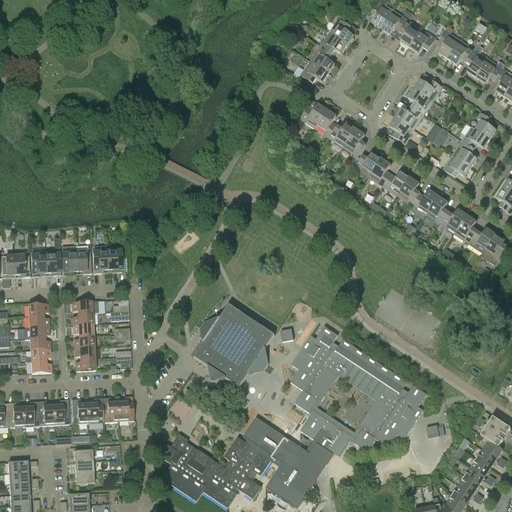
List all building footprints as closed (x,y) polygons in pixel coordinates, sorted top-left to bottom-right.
[(372,13),(371,15),(376,18),(372,25),(381,31),(393,12),(386,7),(390,2),(386,0),(378,0),(378,2),(379,3),(372,13)] [(320,4),(316,9),(322,14),(326,8),(320,4)] [(412,14),(407,11),(404,15),(409,19),(412,14)] [(407,22),(393,12),(381,31),(390,37),(396,29),(400,32),(407,22)] [(335,25),(328,34),(347,47),(353,38),(347,33),(350,28),(348,27),(338,20),(335,25)] [(467,20),(462,27),(467,30),(472,23),(467,20)] [(400,32),(399,34),(404,37),(400,44),(409,50),(419,35),(422,31),(407,22),(400,32)] [(487,29),(479,24),(476,31),(484,35),(487,29)] [(438,55),(447,61),(460,42),(450,36),(446,33),(438,43),(443,46),(438,55)] [(341,56),(347,47),(328,34),(319,49),(332,57),(335,52),(341,56)] [(419,35),(409,50),(418,56),(423,50),(428,53),(429,51),(436,41),(431,37),(426,34),(423,38),(419,35)] [(460,42),(447,61),(457,67),(461,61),(466,64),(474,52),(469,48),(460,42)] [(474,52),(466,64),(468,66),(471,67),(467,74),(476,80),(489,61),(480,55),(483,50),(477,47),(474,52)] [(316,54),(310,63),(314,66),(328,75),(334,66),(328,62),(332,57),(319,49),(316,54)] [(282,70),(287,62),(282,59),(277,67),(282,70)] [(489,61),(476,80),(485,86),(489,80),(494,83),(496,81),(503,70),(505,67),(500,63),(497,67),(489,61)] [(328,75),(314,66),(310,63),(300,77),(313,86),(316,81),(322,85),(328,75)] [(495,93),(504,99),(511,87),(511,82),(510,82),(511,79),(511,76),(503,70),(496,81),(501,84),(495,93)] [(428,80),(425,85),(420,82),(414,91),(433,104),(442,89),(428,80)] [(414,91),(408,100),(416,106),(413,111),(423,118),(433,104),(414,91)] [(314,131),(317,127),(327,112),(318,106),(312,114),(307,111),(300,121),(314,131)] [(447,112),(452,115),(455,110),(450,107),(447,112)] [(401,110),(395,120),(410,129),(414,132),(420,123),(423,118),(413,111),(411,109),(408,114),(401,110)] [(327,112),(317,127),(326,133),(324,137),(329,140),(336,130),(331,126),(336,118),(327,112)] [(450,116),(445,113),(442,118),(447,121),(450,116)] [(481,122),(475,132),(490,141),(496,132),(487,127),(491,122),(480,115),(477,120),(481,122)] [(395,120),(389,129),(394,132),(390,137),(404,146),(408,141),(414,132),(410,129),(395,120)] [(336,130),(329,140),(334,144),(343,150),(346,146),(355,131),(346,125),(342,131),(337,128),(336,130)] [(471,129),(461,143),(472,150),(475,145),(483,151),(490,141),(475,132),(471,129)] [(346,146),(343,150),(357,159),(364,149),(366,147),(361,143),(365,137),(355,131),(346,146)] [(421,140),(418,145),(424,149),(427,144),(421,140)] [(417,148),(409,143),(405,149),(413,154),(417,148)] [(477,160),(471,156),(474,151),(461,143),(452,157),(471,170),(477,160)] [(363,157),(354,170),(369,179),(381,161),(372,154),(368,161),(363,157)] [(452,157),(442,172),(453,179),(456,174),(464,179),(471,170),(452,157)] [(381,161),(369,179),(383,189),(390,178),(385,175),(390,167),(381,161)] [(325,178),(330,181),(333,176),(328,172),(325,178)] [(390,178),(383,189),(388,192),(397,198),(400,194),(410,180),(400,173),(395,182),(390,178)] [(400,194),(397,198),(406,204),(412,208),(418,197),(420,195),(415,192),(419,186),(410,180),(400,194)] [(511,183),(509,182),(502,191),(511,197),(511,183)] [(511,197),(502,191),(496,200),(502,204),(499,209),(511,218),(511,216),(511,197)] [(412,208),(409,212),(414,216),(417,211),(426,217),(438,199),(429,192),(423,201),(418,197),(412,208)] [(438,199),(426,217),(440,227),(448,214),(443,211),(447,205),(438,199)] [(387,213),(373,204),(369,210),(383,219),(387,213)] [(448,214),(440,227),(454,236),(467,217),(457,211),(453,218),(448,214)] [(454,236),(454,237),(463,243),(463,242),(469,246),(477,233),(472,230),(476,224),(467,217),(454,236)] [(477,233),(469,246),(483,255),(495,236),(486,230),(482,236),(477,233)] [(508,249),(503,245),(504,243),(495,236),(483,255),(481,258),(495,268),(508,249)] [(95,253),(92,254),(93,276),(101,275),(101,272),(108,271),(107,253),(106,248),(95,248),(95,253)] [(33,257),(31,257),(32,279),(40,279),(40,275),(46,275),(45,256),(45,250),(32,251),(33,257)] [(441,258),(446,261),(450,254),(445,251),(442,257),(441,258)] [(107,253),(108,271),(114,271),(114,275),(122,274),(121,252),(107,253)] [(77,273),(76,254),(61,255),(63,277),(71,277),(70,274),(77,273)] [(76,254),(77,273),(83,273),(84,276),(91,276),(90,254),(76,254)] [(45,256),(46,275),(53,274),(53,278),(61,277),(59,255),(45,256)] [(14,258),(15,276),(22,276),(22,280),(30,279),(29,257),(14,258)] [(15,276),(14,258),(0,259),(1,281),(9,280),(9,277),(15,276)] [(466,266),(463,270),(463,271),(469,275),(473,270),(466,266)] [(484,277),(480,283),(486,287),(490,281),(484,277)] [(98,315),(97,303),(72,305),(72,314),(77,313),(77,316),(92,315),(98,315)] [(48,315),(48,306),(28,307),(28,319),(43,318),(43,315),(48,315)] [(203,345),(194,359),(193,359),(211,371),(209,374),(208,374),(210,383),(220,381),(222,378),(239,390),(249,376),(259,374),(267,362),(265,351),(275,337),(228,306),(219,320),(209,323),(201,334),(203,345)] [(129,322),(128,313),(113,314),(110,314),(111,323),(129,322)] [(92,315),(77,316),(77,319),(72,319),(73,328),(93,327),(92,315)] [(43,321),(43,318),(28,319),(29,330),(49,329),(48,321),(43,321)] [(93,327),(73,328),(73,336),(78,336),(78,339),(93,338),(93,327)] [(24,331),(17,331),(17,341),(25,341),(25,342),(29,342),(45,341),(44,338),(49,338),(49,329),(29,330),(24,330),(24,331)] [(303,393),(295,406),(311,417),(300,433),(313,442),(333,455),(339,459),(350,442),(366,453),(375,441),(388,449),(396,436),(404,441),(412,429),(409,428),(411,425),(414,426),(423,413),(417,410),(426,397),(413,388),(408,395),(402,391),(407,384),(343,342),(338,349),(333,345),(337,338),(324,329),(315,342),(310,339),(302,352),(304,354),(302,356),(300,355),(292,367),(299,372),(291,385),(303,393)] [(291,331),(280,333),(282,344),(293,342),(291,331)] [(93,338),(78,339),(78,342),(74,342),(74,351),(94,349),(93,338)] [(45,344),(45,341),(29,342),(30,353),(50,352),(50,343),(45,344)] [(94,349),(74,351),(74,359),(79,359),(80,362),(95,361),(94,349)] [(30,353),(30,358),(25,359),(25,364),(31,364),(46,363),(46,361),(50,360),(50,352),(30,353)] [(131,370),(131,359),(115,360),(116,366),(120,366),(120,371),(131,370)] [(75,365),(75,374),(95,373),(95,361),(80,362),(80,364),(75,365)] [(46,366),(46,363),(31,364),(31,376),(51,375),(51,366),(46,366)] [(10,373),(9,365),(0,365),(0,377),(10,377),(10,373)] [(506,381),(501,388),(505,391),(510,383),(506,381)] [(117,404),(118,424),(133,423),(132,399),(124,399),(124,403),(117,404)] [(94,405),(87,405),(88,425),(89,432),(103,431),(103,425),(102,400),(93,401),(94,405)] [(103,425),(118,424),(117,404),(110,404),(110,400),(102,400),(103,425)] [(73,426),(88,425),(87,405),(80,406),(80,401),(71,402),(73,426)] [(53,407),(54,427),(69,426),(68,402),(59,403),(60,407),(53,407)] [(39,428),(54,427),(53,407),(46,408),(46,403),(37,404),(39,428)] [(24,429),(39,428),(37,404),(29,404),(29,409),(22,409),(24,429)] [(0,430),(8,430),(7,405),(0,405),(0,430)] [(8,430),(24,429),(22,409),(16,409),(15,405),(7,405),(8,430)] [(202,411),(201,412),(226,428),(227,426),(229,423),(233,417),(227,414),(223,420),(204,407),(202,411)] [(244,437),(243,439),(247,442),(246,445),(251,448),(245,456),(254,462),(259,455),(271,463),(279,469),(265,489),(266,490),(271,493),(273,491),(291,503),(289,505),(297,511),(303,501),(301,499),(309,487),(312,488),(316,482),(315,478),(316,477),(324,464),(327,466),(333,456),(332,456),(333,455),(313,442),(306,453),(304,451),(299,448),(298,450),(297,450),(287,443),(286,439),(279,435),(277,437),(273,434),(263,427),(264,425),(259,421),(256,419),(249,431),(244,437)] [(480,438),(488,443),(498,449),(510,431),(492,419),(480,438)] [(481,420),(476,427),(480,429),(484,422),(481,420)] [(437,428),(426,430),(428,441),(439,439),(437,428)] [(168,447),(160,459),(171,466),(162,481),(196,504),(203,494),(228,511),(240,493),(253,502),(261,489),(252,483),(257,476),(261,478),(271,463),(259,455),(254,462),(245,456),(251,448),(246,445),(238,439),(224,459),(230,463),(225,470),(213,462),(213,461),(212,463),(197,453),(198,452),(198,451),(197,452),(183,442),(184,439),(179,436),(171,449),(168,447)] [(25,447),(35,447),(35,439),(25,439),(25,447)] [(503,452),(498,449),(488,443),(482,452),(496,461),(503,452)] [(74,453),(74,465),(93,463),(92,452),(74,453)] [(490,470),(496,461),(482,452),(476,461),(490,470)] [(476,461),(470,470),(484,479),(490,470),(476,461)] [(93,463),(74,465),(75,475),(93,474),(93,463)] [(27,464),(8,465),(8,476),(28,475),(27,464)] [(478,488),(484,479),(470,470),(464,479),(478,488)] [(93,474),(75,475),(76,486),(94,485),(93,474)] [(28,485),(28,475),(8,476),(9,487),(28,485)] [(473,497),(478,488),(464,479),(458,488),(473,497)] [(29,496),(28,485),(9,487),(10,497),(29,496)] [(458,488),(452,497),(467,506),(473,497),(458,488)] [(30,507),(29,496),(10,497),(10,508),(30,507)] [(68,497),(69,508),(89,507),(88,496),(68,497)] [(455,511),(462,511),(467,506),(452,497),(446,506),(455,511)] [(435,508),(435,511),(455,511),(446,506),(439,507),(437,500),(432,501),(434,508),(435,508)]
